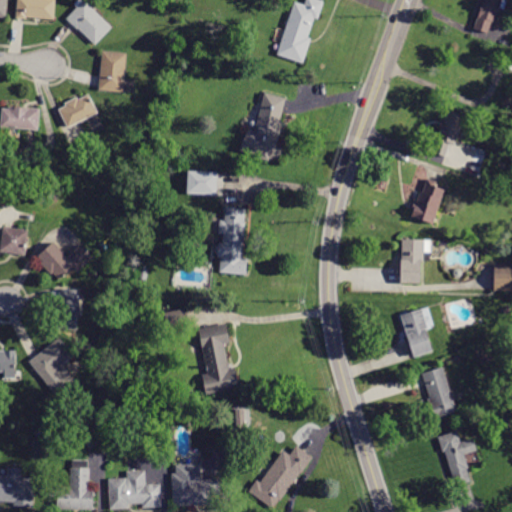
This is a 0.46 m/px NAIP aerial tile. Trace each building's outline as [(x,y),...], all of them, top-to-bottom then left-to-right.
[(17,18),(18,0),(55,0),(54,22),(17,18)] [(83,0),(112,28),(95,46),(67,19),(77,8),(74,5),(79,0),(83,0)] [(295,2),(305,5),(306,0),(318,0),(324,2),(318,19),(314,18),(307,38),(311,39),(303,64),(277,55),(295,2)] [(492,22),(488,34),(474,29),(483,0),(507,0),(504,10),(501,9),(499,15),(497,14),(494,23),(492,22)] [(103,56),(103,51),(127,53),(123,92),(100,90),(103,56)] [(280,122),(284,122),(278,146),(283,148),(280,160),(270,158),(269,161),(258,158),(259,156),(241,151),(247,130),(255,132),(265,93),(286,99),(280,122)] [(97,114),(68,128),(59,110),(66,106),(65,103),(78,97),(79,99),(89,94),(98,113),(97,114)] [(0,127),(2,109),(9,109),(10,106),(40,109),(39,131),(0,127)] [(455,145),(450,144),(446,157),(433,153),(441,127),(438,126),(440,120),(444,121),(447,110),(464,116),(455,145)] [(217,171),(187,170),(187,193),(216,194),(217,171)] [(511,179),(510,189),(502,187),(504,177),(511,179)] [(435,181),(437,182),(435,187),(445,190),(433,224),(412,216),(420,192),(423,192),(427,178),(435,181)] [(247,209),(242,258),(248,259),(246,275),(220,272),(221,257),(218,257),(219,243),(223,243),(224,234),(219,233),(221,221),(225,221),(227,207),(247,209)] [(28,231),(25,256),(0,252),(0,245),(3,227),(28,231)] [(424,257),(424,261),(421,261),(420,283),(401,283),(402,240),(424,240),(424,257)] [(94,257),(77,272),(75,269),(62,282),(38,257),(53,242),(68,257),(81,244),(94,257)] [(494,266),(511,266),(511,291),(494,291),(494,266)] [(147,281),(140,280),(142,269),(148,270),(147,281)] [(61,288),(77,290),(77,297),(80,298),(78,331),(58,329),(58,320),(57,320),(58,304),(60,304),(61,288)] [(190,325),(167,329),(164,313),(187,308),(190,325)] [(428,329),(425,330),(432,351),(413,357),(401,315),(422,309),(428,329)] [(230,343),(225,344),(229,369),(235,368),(239,388),(206,394),(202,375),(207,374),(199,329),(226,324),(230,343)] [(63,365),(75,380),(56,395),(30,362),(60,338),(74,356),(63,365)] [(0,350),(16,350),(15,378),(3,378),(4,372),(0,372),(0,350)] [(422,375),(422,374),(443,367),(456,411),(433,419),(427,399),(429,398),(422,375)] [(175,420),(171,412),(179,407),(183,415),(175,420)] [(458,486),(455,487),(444,452),(442,452),(437,437),(457,431),(461,442),(473,439),(477,451),(464,455),(469,468),(467,469),(471,482),(458,486)] [(313,458),(301,474),(300,474),(280,501),(279,500),(273,509),(249,491),(257,480),(260,482),(283,450),(290,455),(296,446),(313,458)] [(89,488),(94,488),(93,510),(57,509),(57,502),(50,502),(50,486),(70,486),(71,468),(73,468),(73,460),(85,461),(85,468),(90,468),(89,488)] [(212,495),(213,504),(174,506),(172,474),(176,474),(176,465),(200,464),(201,479),(220,478),(221,495),(212,495)] [(0,501),(0,475),(7,476),(8,467),(23,468),(22,477),(36,478),(33,509),(14,507),(14,503),(0,501)] [(143,508),(143,503),(129,504),(129,509),(110,510),(108,479),(127,478),(127,471),(145,470),(146,485),(161,484),(162,507),(143,508)]
